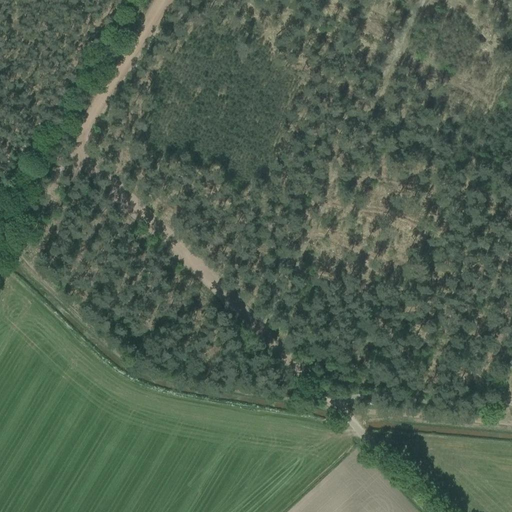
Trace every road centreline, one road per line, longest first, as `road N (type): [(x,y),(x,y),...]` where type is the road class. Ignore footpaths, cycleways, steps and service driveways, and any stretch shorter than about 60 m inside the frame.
road 1 (track): [(511,428),(345,419),(369,409),(486,418),(511,351)]
road 2 (track): [(81,158),(246,308),(337,411)]
road 3 (track): [(6,243),(55,173),(81,158),(82,133),(163,0)]
road 4 (track): [(127,0),(0,214)]
road 5 (unclassified): [(434,511),(337,411)]
